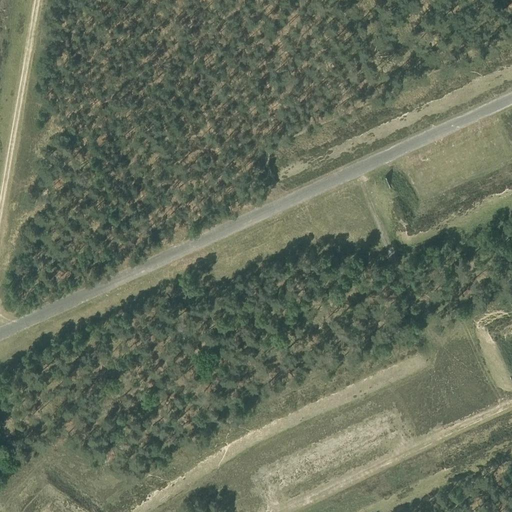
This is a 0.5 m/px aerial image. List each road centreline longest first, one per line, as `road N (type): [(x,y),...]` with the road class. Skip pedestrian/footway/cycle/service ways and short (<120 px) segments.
road 1 (track): [(0,333),(511,98)]
road 2 (track): [(0,270),(40,0)]
road 3 (track): [(511,410),(294,511)]
